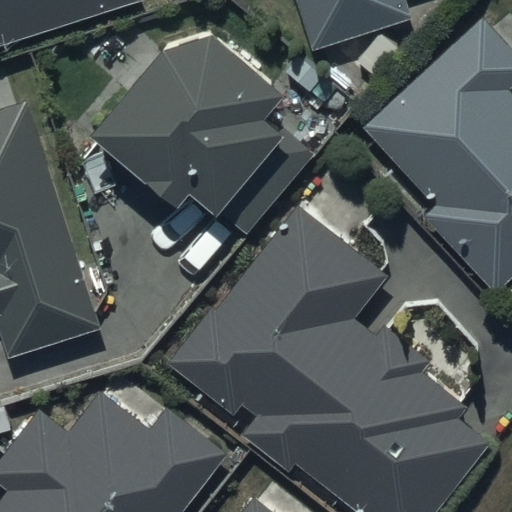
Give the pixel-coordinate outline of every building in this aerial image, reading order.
[(0,0),(0,40),(123,0),(0,0)] [(296,0),(311,45),(409,14),(405,0),(296,0)] [(511,40),(486,12),(363,122),(433,200),(423,209),(495,288),(511,273),(511,87),(509,84),(511,80),(511,40)] [(164,36),(91,125),(177,198),(189,184),(217,208),(219,205),(248,229),(314,151),(263,108),(284,83),(213,23),(164,36)] [(27,96),(0,104),(0,324),(9,354),(101,325),(27,96)] [(299,200),(168,359),(233,411),(243,398),(256,409),(241,428),(287,466),(294,457),(357,508),(354,511),(431,511),(487,442),(456,417),(466,404),(422,369),(429,359),(384,323),(377,333),(353,313),(387,271),(299,200)] [(0,479),(7,486),(0,494),(0,511),(175,511),(227,447),(169,400),(163,407),(121,373),(106,391),(101,387),(70,426),(41,403),(0,455),(0,479)] [(282,511),(255,491),(238,511),(282,511)]
